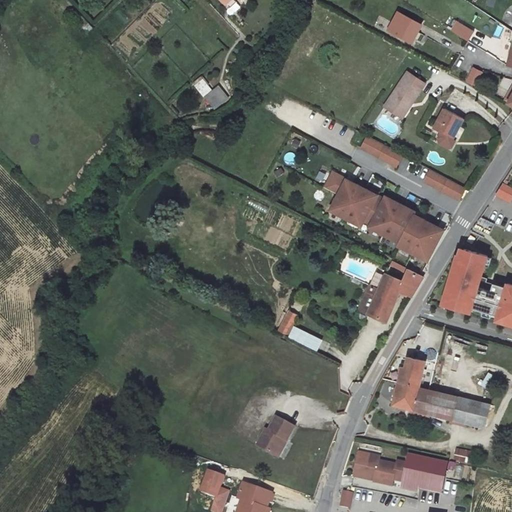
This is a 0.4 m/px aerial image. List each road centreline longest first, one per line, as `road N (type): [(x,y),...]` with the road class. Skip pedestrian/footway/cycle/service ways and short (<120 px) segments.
road 1 (tertiary): [(411,309),(346,434),(322,511)]
road 2 (tertiary): [(511,154),(411,309)]
road 3 (unknown): [(346,434),(421,449),(474,438)]
